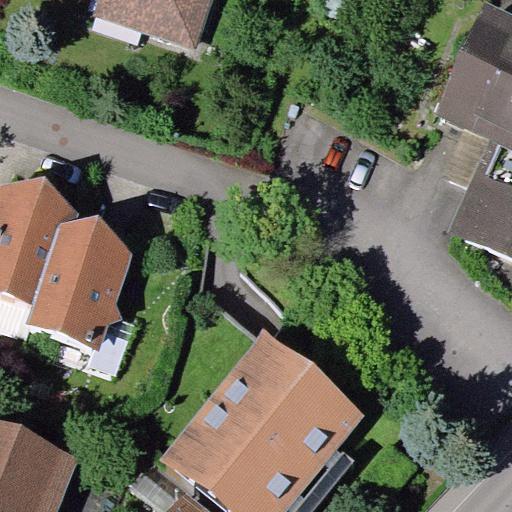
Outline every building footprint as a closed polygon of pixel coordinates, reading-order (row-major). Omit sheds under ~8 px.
[(204,0),(40,0),(183,52),(204,0)] [(484,152),(445,239),(511,268),(511,32),(487,21),(438,131),(484,152)] [(50,225),(0,211),(0,314),(24,321),(45,246),(50,225)] [(117,265),(45,246),(24,321),(17,348),(90,367),(117,265)] [(309,511),(365,445),(267,367),(158,498),(176,511),(309,511)] [(0,511),(44,511),(59,472),(0,450),(0,511)]
